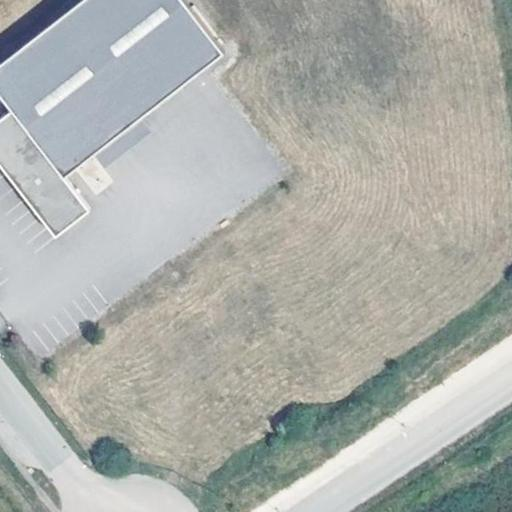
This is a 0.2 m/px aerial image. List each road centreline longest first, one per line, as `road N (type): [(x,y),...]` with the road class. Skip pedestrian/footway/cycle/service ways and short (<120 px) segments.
road 1 (unclassified): [(299,511),(511,375)]
road 2 (unclassified): [(0,396),(86,509)]
